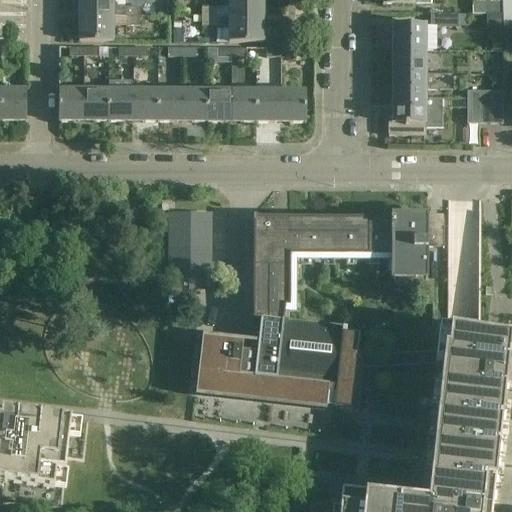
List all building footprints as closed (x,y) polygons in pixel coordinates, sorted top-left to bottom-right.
[(113,0),(78,0),(79,17),(114,17),(113,0)] [(229,0),(229,18),(263,19),(263,0),(229,0)] [(475,4),(474,17),(503,17),(503,4),(475,4)] [(125,8),(125,17),(141,17),(141,8),(125,8)] [(201,9),(201,18),(218,18),(218,9),(201,9)] [(431,16),(431,29),(436,29),(460,29),(460,16),(431,16)] [(79,44),(114,44),(114,28),(141,28),(141,17),(125,17),(114,17),(79,17),(79,44)] [(218,28),(218,18),(201,18),(196,17),(196,23),(201,23),(201,28),(218,28)] [(263,45),(263,19),(229,18),(229,44),(263,45)] [(393,28),(393,52),(426,52),(436,53),(436,29),(431,29),(393,28)] [(183,43),(183,31),(174,31),(174,43),(183,43)] [(492,53),(502,52),(500,38),(491,39),(492,53)] [(12,59),(27,59),(27,50),(12,50),(12,59)] [(69,59),(84,59),(84,50),(69,50),(69,59)] [(101,50),(84,50),(84,59),(101,59),(101,50)] [(119,59),(134,59),(134,50),(119,50),(119,59)] [(148,50),(134,50),(134,59),(148,59),(148,50)] [(168,59),(182,59),(182,50),(168,50),(168,59)] [(198,50),(182,50),(182,59),(198,59),(198,50)] [(217,59),(231,59),(231,50),(217,50),(217,59)] [(247,50),(231,50),(231,59),(247,59),(247,50)] [(267,60),(280,60),(280,51),(267,50),(267,60)] [(296,51),(280,51),(280,60),(296,60),(296,51)] [(426,52),(393,52),(393,76),(425,77),(426,52)] [(425,77),(393,76),(393,101),(425,101),(426,91),(453,92),(453,77),(425,77)] [(2,92),(2,124),(27,124),(27,92),(2,92)] [(85,124),(85,92),(59,92),(59,124),(85,124)] [(109,92),(85,92),(85,124),(109,124),(109,92)] [(134,124),(134,92),(109,92),(109,124),(134,124)] [(158,92),(134,92),(134,124),(158,125),(158,92)] [(183,125),(183,92),(158,92),(158,125),(183,125)] [(207,93),(183,92),(183,125),(207,125),(207,93)] [(232,125),(232,93),(207,93),(207,125),(232,125)] [(256,93),(232,93),(232,125),(256,125),(256,93)] [(280,125),(280,93),(256,93),(256,125),(280,125)] [(306,93),(280,93),(280,125),(306,125),(306,93)] [(469,93),(468,126),(480,126),(480,93),(469,93)] [(492,93),(480,93),(480,126),(492,126),(492,93)] [(492,93),(492,126),(504,126),(504,94),(492,93)] [(425,101),(393,101),(393,125),(388,125),(387,138),(425,138),(425,129),(442,129),(442,101),(425,101)] [(211,216),(171,217),(171,283),(211,283),(211,216)] [(443,251),(444,251),(444,229),(443,229),(443,218),(427,218),(427,217),(409,217),(391,217),(391,220),(301,220),(301,258),(334,258),(391,258),(391,282),(427,282),(427,249),(433,249),(433,247),(443,247),(443,251)] [(346,331),(289,324),(289,258),(301,258),(301,220),(256,220),(256,219),(253,219),(253,321),(261,322),(258,343),(240,341),(239,344),(225,342),(225,340),(202,337),(195,396),(326,411),(327,408),(356,412),(362,366),(443,363),(444,354),(362,357),(363,356),(357,355),(359,336),(346,335),(346,331)] [(491,511),(494,486),(505,394),(511,394),(511,338),(461,333),(446,332),(444,354),(443,363),(433,467),(428,499),(428,503),(342,495),(340,503),(335,502),(334,511),(491,511)] [(0,503),(61,511),(66,461),(83,462),(87,425),(1,415),(0,415),(0,503)]
